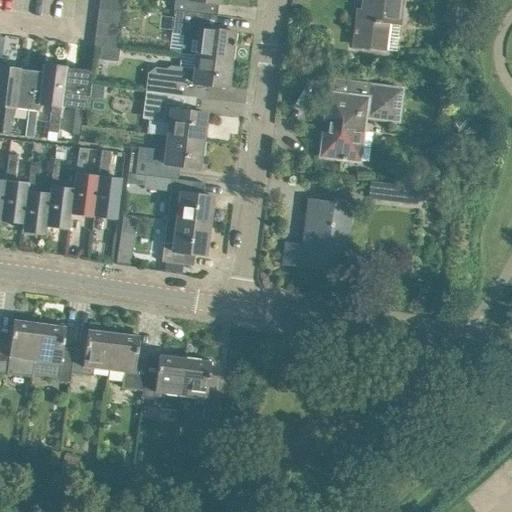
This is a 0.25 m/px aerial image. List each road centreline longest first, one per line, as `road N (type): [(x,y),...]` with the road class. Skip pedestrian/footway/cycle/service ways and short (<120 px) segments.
road 1 (residential): [(276,0),(238,308)]
road 2 (residential): [(511,353),(238,308)]
road 3 (residential): [(238,308),(0,272)]
